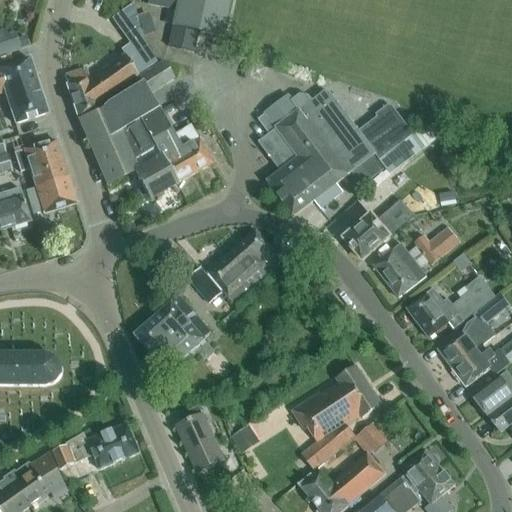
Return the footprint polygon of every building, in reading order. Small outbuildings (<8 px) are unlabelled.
[(148,0),(147,5),(167,9),(164,22),(174,24),(169,46),(193,51),(197,33),(222,38),(229,0),(148,0)] [(0,56),(30,47),(26,36),(17,39),(15,34),(8,36),(6,30),(0,31),(0,56)] [(142,43),(134,48),(124,56),(124,55),(86,82),(97,105),(138,77),(137,76),(148,69),(143,63),(151,57),(142,43)] [(29,59),(0,68),(0,94),(5,93),(15,125),(47,115),(29,59)] [(174,80),(164,64),(163,63),(138,79),(141,84),(108,104),(122,128),(120,128),(138,158),(155,148),(139,121),(158,110),(149,95),(174,80)] [(85,80),(82,71),(64,77),(67,86),(66,87),(78,119),(98,111),(97,105),(86,82),(85,80)] [(299,112),(288,98),(258,121),(269,136),(259,144),(281,173),(268,183),(294,218),(314,202),(321,210),(343,193),(337,185),(348,176),(348,177),(375,156),(380,162),(389,173),(422,148),(413,136),(392,107),(388,107),(376,116),(377,118),(359,132),(330,94),(325,93),(299,112)] [(137,172),(139,177),(137,178),(150,200),(176,185),(155,148),(138,158),(120,128),(122,128),(108,104),(106,105),(99,112),(78,121),(106,186),(137,172)] [(172,137),(173,136),(158,110),(139,121),(155,148),(176,185),(196,174),(172,137)] [(213,164),(198,139),(197,140),(190,127),(173,136),(172,137),(196,174),(213,164)] [(14,154),(19,173),(20,173),(29,170),(35,189),(68,179),(56,142),(14,154)] [(0,171),(9,169),(5,154),(0,155),(0,171)] [(376,159),(364,168),(371,179),(383,170),(376,159)] [(43,212),(44,215),(76,205),(68,179),(35,189),(25,192),(33,215),(43,212)] [(0,194),(0,206),(7,230),(30,223),(19,189),(0,194)] [(453,193),(440,195),(442,204),(455,202),(453,193)] [(377,223),(371,216),(344,240),(363,262),(390,238),(391,239),(409,223),(396,208),(377,223)] [(432,267),(441,259),(460,244),(447,228),(428,243),(424,237),(415,245),(417,248),(409,255),(401,245),(373,267),(399,299),(427,278),(420,269),(429,263),(432,267)] [(253,290),(268,277),(262,270),(265,267),(259,260),(258,258),(270,248),(256,232),(226,258),(247,283),(253,290)] [(283,252),(277,257),(282,264),(290,257),(283,252)] [(456,264),(462,271),(470,265),(464,257),(456,264)] [(253,291),(253,290),(247,283),(226,258),(208,274),(235,305),(253,291)] [(200,269),(188,280),(209,304),(222,293),(200,269)] [(468,289),(471,293),(453,307),(448,300),(444,304),(434,290),(407,311),(429,339),(448,324),(453,330),(495,298),(481,279),(468,289)] [(173,305),(172,304),(135,337),(168,374),(205,341),(204,341),(211,334),(181,299),(173,305)] [(482,319),(464,333),(438,352),(452,370),(477,351),(476,350),(495,336),(486,324),(501,313),(492,301),(477,313),(482,319)] [(466,389),(491,370),(495,375),(511,362),(511,343),(500,352),(499,350),(493,354),(491,352),(483,358),(477,351),(452,370),(466,389)] [(0,355),(0,387),(47,387),(47,386),(49,386),(50,386),(53,385),(56,384),(58,382),(60,380),(61,378),(62,376),(63,375),(63,374),(63,372),(63,371),(63,369),(62,368),(62,367),(61,365),(61,364),(60,362),(59,361),(57,360),(56,358),(53,357),(50,356),(48,356),(47,356),(47,355),(0,355)] [(322,394),(293,413),(296,417),(305,431),(309,428),(316,439),(323,449),(308,461),(316,470),(354,438),(345,427),(361,417),(363,419),(382,406),(357,368),(337,381),(340,385),(324,396),(322,394)] [(474,398),(488,418),(489,418),(501,434),(511,425),(511,379),(507,373),(474,398)] [(199,408),(190,412),(194,420),(201,417),(203,416),(199,408)] [(198,474),(224,462),(203,416),(201,417),(194,420),(177,428),(198,474)] [(375,454),(387,444),(385,441),(389,438),(375,421),(355,438),(369,454),(373,451),(375,454)] [(53,453),(60,471),(94,457),(100,471),(140,455),(127,425),(87,442),(84,434),(63,447),(53,453)] [(249,428),(231,439),(242,456),(260,444),(258,440),(249,427),(249,428)] [(426,451),(402,470),(417,488),(441,469),(426,451)] [(31,467),(51,494),(65,484),(52,453),(31,467)] [(331,484),(322,473),(314,479),(311,476),(299,486),(319,511),(344,511),(349,508),(351,509),(362,501),(359,497),(385,476),(368,455),(367,455),(331,484)] [(21,471),(26,479),(18,484),(13,477),(0,485),(0,486),(5,493),(15,486),(20,490),(32,507),(51,494),(31,467),(30,465),(21,471)] [(441,469),(417,488),(431,506),(426,510),(427,511),(450,511),(453,511),(442,497),(455,487),(441,469)] [(408,511),(421,502),(403,481),(381,498),(392,511),(408,511)] [(24,511),(32,507),(20,490),(15,486),(5,493),(0,486),(0,511),(1,511),(24,511)] [(364,511),(392,511),(381,498),(364,511)]
